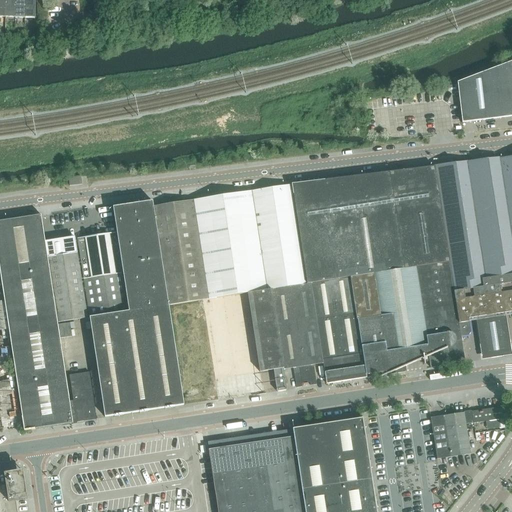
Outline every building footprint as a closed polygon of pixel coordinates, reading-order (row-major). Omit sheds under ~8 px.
[(5,0),(5,18),(15,18),(15,0),(5,0)] [(15,0),(15,18),(25,18),(25,0),(15,0)] [(25,0),(25,18),(35,19),(35,0),(25,0)] [(511,61),(457,83),(462,123),(511,116),(511,61)] [(511,157),(500,159),(511,234),(511,157)] [(449,263),(454,292),(511,283),(511,236),(506,199),(500,159),(435,167),(449,263)] [(435,167),(390,172),(404,269),(419,267),(449,263),(435,167)] [(404,269),(390,172),(292,184),(292,185),(307,284),(311,284),(404,269)] [(69,178),(70,186),(82,185),(81,177),(69,178)] [(291,286),(307,284),(292,185),(282,186),(282,191),(263,194),(262,189),(253,191),(268,290),(272,290),(287,287),(291,286)] [(193,200),(202,259),(208,299),(218,298),(248,293),(268,290),(253,191),(232,194),(233,198),(214,201),(213,197),(193,200)] [(193,200),(183,202),(183,206),(164,209),(164,204),(154,206),(164,269),(169,306),(208,299),(202,259),(193,200)] [(113,207),(117,233),(129,312),(169,306),(164,269),(154,206),(153,206),(152,201),(113,207)] [(73,423),(69,401),(47,257),(45,244),(41,215),(0,221),(0,270),(24,431),(73,423)] [(117,233),(77,239),(89,318),(90,318),(129,312),(117,233)] [(59,322),(87,318),(75,237),(67,239),(67,240),(45,244),(47,257),(49,257),(59,322)] [(461,336),(454,292),(449,263),(419,267),(431,346),(427,346),(429,360),(431,368),(465,363),(461,336)] [(384,315),(393,374),(406,372),(404,359),(423,356),(424,363),(424,361),(429,360),(427,346),(431,346),(419,267),(404,269),(366,275),(350,278),(357,319),(384,315)] [(357,319),(350,278),(311,284),(323,364),(326,384),(366,378),(362,354),(357,319)] [(511,283),(454,292),(461,336),(468,335),(470,332),(468,319),(511,312),(511,283)] [(323,364),(311,284),(307,284),(291,286),(303,367),(293,368),(296,388),(302,387),(302,384),(310,383),(310,386),(316,385),(313,365),(323,364)] [(272,290),(284,370),(293,368),(303,367),(291,286),(287,287),(272,290)] [(273,370),(277,392),(287,391),(284,370),(272,290),(268,290),(248,293),(260,372),(273,370)] [(105,417),(184,406),(169,306),(129,312),(90,318),(105,417)] [(209,315),(215,355),(246,350),(240,310),(209,315)] [(393,374),(384,315),(357,319),(362,354),(366,378),(379,376),(393,374)] [(511,336),(509,318),(479,323),(485,361),(511,356),(511,336)] [(69,401),(73,423),(97,420),(89,372),(72,375),(72,374),(81,372),(77,343),(65,345),(73,401),(69,401)] [(9,413),(10,418),(22,416),(21,411),(19,412),(15,387),(6,389),(5,382),(0,382),(0,395),(12,394),(14,412),(9,413)] [(470,454),(470,453),(465,423),(503,418),(501,407),(430,418),(437,459),(470,454)] [(380,511),(366,420),(296,431),(308,511),(380,511)] [(303,511),(292,438),(209,450),(218,511),(303,511)] [(28,499),(26,487),(23,471),(15,472),(4,474),(6,484),(0,485),(0,511),(17,511),(16,501),(28,499)]
